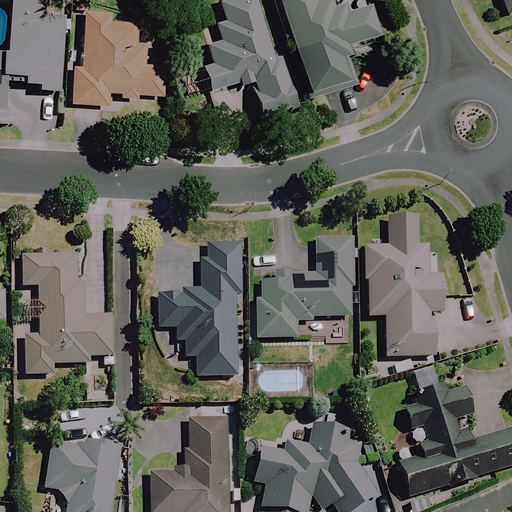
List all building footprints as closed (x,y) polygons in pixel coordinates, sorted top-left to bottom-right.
[(11,0),(7,57),(0,56),(0,82),(18,83),(18,91),(58,94),(63,20),(43,18),(44,0),(11,0)] [(254,13),(248,0),(232,0),(218,5),(225,24),(215,28),(220,43),(205,49),(212,66),(201,70),(210,95),(246,82),(262,125),(298,112),(260,11),(254,13)] [(333,0),(275,0),(308,98),(352,84),(341,49),(381,36),(369,0),(353,0),(335,6),(333,0)] [(511,0),(494,0),(500,17),(511,12),(511,0)] [(112,15),(84,14),(81,72),(72,72),(70,109),(107,110),(108,96),(116,97),(116,100),(138,101),(139,98),(163,99),(165,67),(142,66),(143,46),(132,46),(133,26),(111,25),(112,15)] [(433,251),(416,250),(418,215),(383,213),(381,248),(364,247),(362,285),(367,285),(365,320),(384,321),(382,362),(430,364),(432,319),(439,320),(441,276),(432,275),(433,251)] [(268,282),(262,282),(262,301),(257,301),(256,341),(296,342),(297,320),(349,322),(352,245),(316,244),(315,275),(268,273),(268,282)] [(234,300),(238,300),(242,256),(203,253),(199,297),(159,294),(156,330),(177,331),(176,344),(186,345),(185,360),(197,361),(196,378),(235,381),(238,349),(230,349),(234,300)] [(83,279),(84,258),(23,258),(23,289),(39,289),(39,338),(24,338),(23,377),(52,377),(52,365),(88,366),(88,359),(114,359),(114,319),(83,318),(83,279)] [(419,459),(397,466),(407,498),(511,466),(511,443),(508,431),(467,443),(464,433),(457,435),(453,423),(470,418),(461,390),(446,394),(444,386),(410,397),(413,408),(402,411),(408,432),(421,429),(426,445),(416,448),(419,459)] [(227,511),(229,422),(187,421),(186,475),(152,474),(150,511),(227,511)] [(359,458),(359,452),(355,445),(337,444),(337,431),(308,428),(306,447),(284,446),(283,455),(261,452),(255,487),(264,489),(259,511),(260,511),(308,511),(309,508),(311,511),(322,511),(325,510),(326,511),(349,511),(380,491),(359,458)] [(78,447),(51,444),(47,491),(57,492),(67,503),(66,511),(113,511),(120,444),(79,440),(78,447)]
